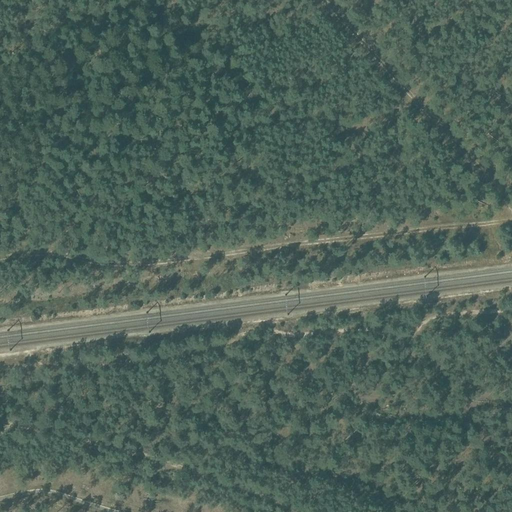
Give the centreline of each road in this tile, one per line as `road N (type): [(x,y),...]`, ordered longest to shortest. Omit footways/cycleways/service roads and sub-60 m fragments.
road 1 (track): [(511,220),(177,260),(0,259)]
road 2 (track): [(325,0),(511,208)]
